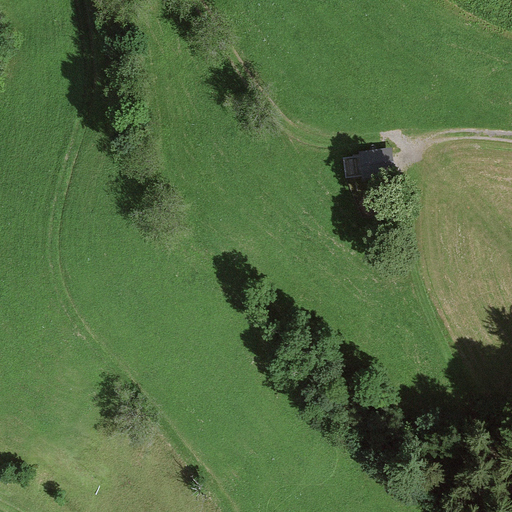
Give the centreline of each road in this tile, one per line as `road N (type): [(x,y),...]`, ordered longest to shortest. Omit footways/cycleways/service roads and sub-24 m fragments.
road 1 (track): [(232,511),(85,329),(58,271),(61,194),(88,108),(82,0)]
road 2 (track): [(194,0),(263,98),(299,132),(338,141),(419,136)]
